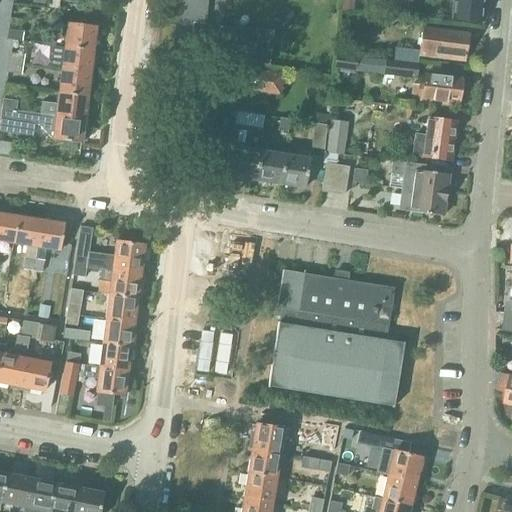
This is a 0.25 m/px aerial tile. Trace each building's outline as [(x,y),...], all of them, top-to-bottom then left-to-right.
[(170,0),(170,7),(177,8),(171,55),(189,57),(191,24),(204,25),(206,0),(170,0)] [(354,11),(355,1),(344,0),(342,0),(342,11),(354,11)] [(384,0),(383,14),(396,15),(397,15),(399,0),(384,0)] [(457,0),(455,21),(478,24),(480,0),(457,0)] [(23,43),(25,33),(22,32),(24,22),(11,20),(7,40),(23,43)] [(93,51),(96,27),(68,23),(65,48),(93,51)] [(218,27),(215,59),(239,62),(248,63),(260,64),(269,65),(272,31),(218,27)] [(463,63),(466,35),(420,29),(417,57),(463,63)] [(90,74),(93,51),(65,48),(62,71),(90,74)] [(24,67),(26,57),(10,55),(9,65),(24,67)] [(354,71),(355,58),(335,56),(334,68),(354,71)] [(417,65),(355,58),(354,71),(416,78),(416,77),(417,65)] [(22,78),(24,67),(9,65),(7,75),(22,78)] [(241,70),(238,88),(257,91),(268,93),(269,87),(270,74),(241,70)] [(87,97),(90,74),(62,71),(59,94),(87,97)] [(457,107),(460,80),(423,76),(422,86),(412,85),(410,102),(420,103),(457,107)] [(84,121),(87,97),(59,94),(57,106),(42,104),(41,115),(84,121)] [(16,111),(18,102),(4,99),(2,109),(16,111)] [(81,143),(84,121),(41,115),(16,111),(2,109),(0,120),(0,131),(18,135),(20,123),(39,126),(53,140),(81,143)] [(316,115),(315,124),(326,126),(327,116),(316,115)] [(289,120),(279,119),(278,130),(287,132),(289,120)] [(449,161),(454,124),(425,120),(423,135),(413,134),(410,155),(449,161)] [(342,157),(346,127),(346,123),(328,121),(324,154),(342,157)] [(313,127),(311,149),(323,150),(324,150),(326,126),(315,124),(313,123),(313,127)] [(253,183),(258,153),(261,132),(232,127),(224,178),(253,183)] [(0,155),(9,157),(11,144),(0,142),(0,155)] [(302,190),(308,153),(297,151),(296,159),(282,156),(277,186),(302,190)] [(277,186),(282,156),(258,153),(253,183),(277,186)] [(445,196),(448,176),(424,173),(425,166),(391,162),(390,174),(402,176),(401,190),(445,196)] [(331,194),(336,166),(325,165),(320,192),(331,194)] [(342,196),(347,168),(336,166),(331,194),(342,196)] [(442,217),(445,196),(401,190),(398,211),(442,217)] [(0,213),(0,241),(13,243),(18,216),(0,213)] [(18,216),(13,243),(16,244),(27,245),(26,250),(23,268),(32,270),(34,259),(36,246),(41,220),(18,216)] [(41,220),(36,246),(47,248),(61,250),(65,224),(41,220)] [(112,257),(89,254),(92,228),(80,226),(74,268),(86,269),(101,271),(140,276),(144,245),(114,241),(112,257)] [(43,260),(34,259),(32,270),(41,271),(43,260)] [(57,263),(55,275),(66,277),(67,265),(57,263)] [(85,276),(86,269),(74,268),(74,275),(85,276)] [(137,298),(140,276),(101,271),(99,281),(108,282),(107,294),(137,298)] [(331,279),(281,271),(274,309),(279,309),(276,323),(275,323),(265,388),(267,389),(267,386),(389,406),(389,409),(391,409),(402,342),(400,342),(400,344),(383,341),(391,288),(346,281),(346,274),(333,272),(331,279)] [(82,306),(84,291),(71,289),(69,304),(68,304),(66,314),(79,316),(80,306),(82,306)] [(134,323),(137,298),(107,294),(104,319),(134,323)] [(505,313),(503,331),(511,332),(511,312),(505,312),(505,313)] [(77,326),(79,316),(66,314),(64,324),(77,326)] [(131,347),(134,323),(104,319),(101,343),(131,347)] [(0,355),(0,384),(19,388),(24,360),(28,338),(31,323),(23,322),(20,337),(16,336),(12,357),(0,355)] [(31,323),(28,338),(35,339),(38,324),(31,323)] [(50,343),(53,328),(41,326),(38,341),(50,343)] [(127,372),(131,347),(101,343),(97,368),(127,372)] [(77,366),(79,355),(67,353),(65,364),(77,366)] [(24,360),(19,388),(44,393),(49,365),(24,360)] [(124,397),(127,372),(97,368),(77,366),(65,364),(60,394),(71,396),(74,382),(82,383),(82,377),(96,379),(94,393),(124,397)] [(501,376),(498,392),(504,393),(505,394),(507,394),(505,404),(511,405),(511,376),(502,374),(501,376)] [(253,425),(250,447),(279,452),(286,453),(290,425),(259,420),(258,426),(253,425)] [(296,433),(295,440),(318,444),(318,440),(335,443),(337,428),(321,425),(298,421),(296,433)] [(356,431),(353,444),(381,451),(375,473),(385,475),(414,482),(420,457),(405,454),(408,443),(356,431)] [(250,447),(246,471),(275,476),(279,452),(250,447)] [(309,447),(307,458),(319,460),(331,463),(333,451),(309,447)] [(319,460),(317,470),(329,473),(331,463),(319,460)] [(337,464),(335,474),(347,477),(349,466),(337,464)] [(246,471),(242,496),(271,500),(275,476),(246,471)] [(0,504),(23,509),(29,480),(4,475),(0,496),(0,504)] [(385,475),(380,499),(409,506),(414,482),(385,475)] [(46,511),(53,485),(29,480),(23,509),(39,511),(46,511)] [(71,511),(76,489),(53,485),(46,511),(71,511)] [(97,511),(101,495),(76,489),(71,511),(97,511)] [(242,496),(239,511),(268,511),(271,500),(242,496)] [(369,511),(362,510),(361,511),(407,511),(409,506),(380,499),(374,498),(370,511),(369,511)] [(320,511),(322,501),(310,499),(308,509),(320,511)] [(511,511),(511,503),(500,500),(497,511),(511,511)] [(338,511),(340,505),(328,503),(326,511),(338,511)]
